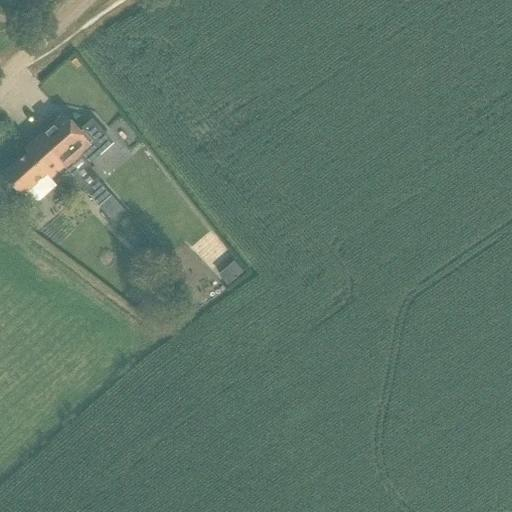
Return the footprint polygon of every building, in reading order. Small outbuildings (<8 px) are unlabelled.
[(92,160),(111,143),(92,121),(80,132),(64,115),(39,138),(54,154),(53,155),(67,170),(81,157),(92,160)] [(54,154),(39,138),(25,150),(28,154),(3,176),(22,197),(47,175),(50,178),(63,167),(66,170),(67,170),(53,155),(54,154)] [(86,191),(99,206),(110,195),(97,181),(86,191)] [(99,206),(109,218),(121,208),(111,196),(99,206)] [(135,246),(135,254),(141,258),(148,254),(148,247),(142,243),(135,246)] [(216,272),(225,284),(241,272),(232,260),(216,272)] [(215,273),(204,282),(212,292),(223,284),(215,273)]
